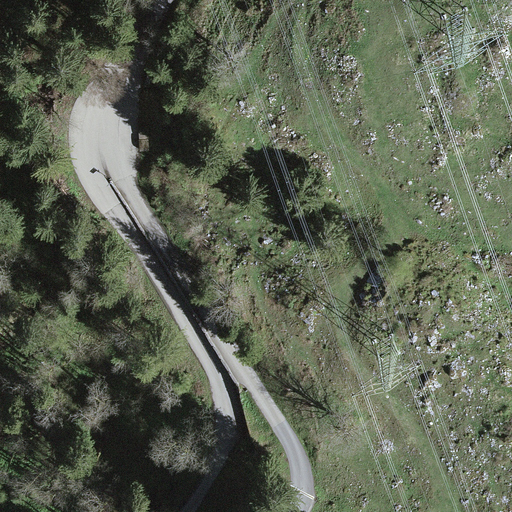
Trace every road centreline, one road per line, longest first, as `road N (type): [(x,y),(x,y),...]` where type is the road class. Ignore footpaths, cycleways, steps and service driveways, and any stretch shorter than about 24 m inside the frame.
road 1 (unclassified): [(117,125),(92,161),(90,180),(224,392),(233,430),(225,457),(187,511)]
road 2 (tertiary): [(117,125),(134,196),(289,432),(303,479),(293,511)]
road 3 (tertiary): [(160,0),(121,93),(117,125)]
